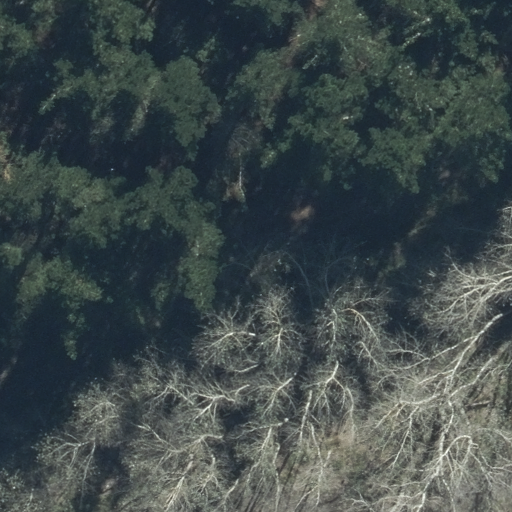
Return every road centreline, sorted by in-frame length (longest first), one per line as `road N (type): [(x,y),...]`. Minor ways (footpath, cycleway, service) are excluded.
road 1 (unclassified): [(0,474),(183,367),(511,231)]
road 2 (track): [(511,401),(213,511)]
